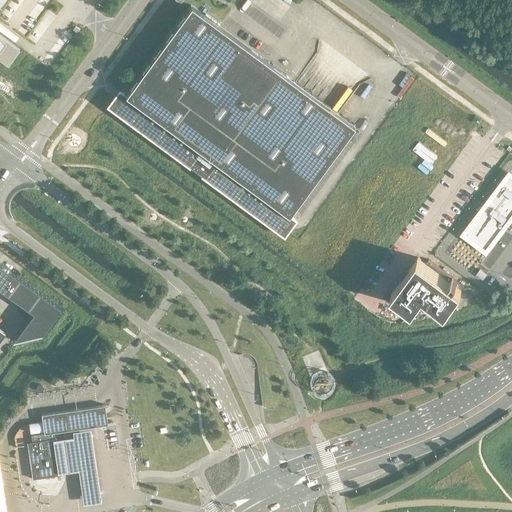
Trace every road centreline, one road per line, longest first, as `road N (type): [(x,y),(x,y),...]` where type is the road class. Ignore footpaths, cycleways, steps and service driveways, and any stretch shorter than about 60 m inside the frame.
road 1 (tertiary): [(282,470),(194,300),(20,166)]
road 2 (tertiary): [(0,222),(193,359),(261,479)]
road 3 (secondary): [(511,369),(412,423),(282,470)]
road 4 (secondary): [(293,493),(433,443),(511,397)]
road 5 (unclassified): [(20,166),(140,0)]
road 6 (unclassified): [(352,0),(511,116)]
